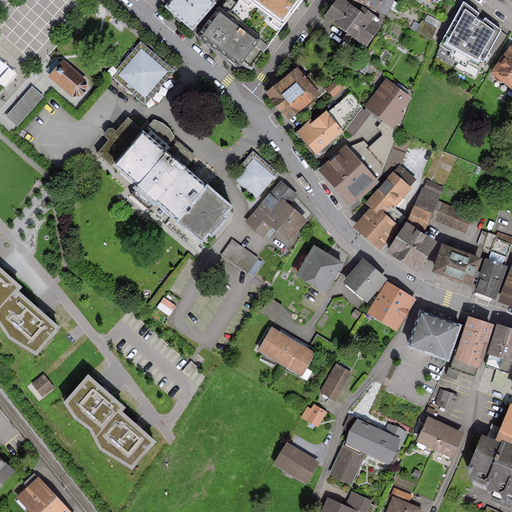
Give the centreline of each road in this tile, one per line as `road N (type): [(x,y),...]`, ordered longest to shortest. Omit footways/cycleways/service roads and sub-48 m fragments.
road 1 (secondary): [(426,291),(336,220),(247,101)]
road 2 (residential): [(317,496),(344,407),(397,348),(426,291)]
road 3 (secondary): [(247,101),(128,0)]
road 4 (residential): [(247,101),(323,0)]
